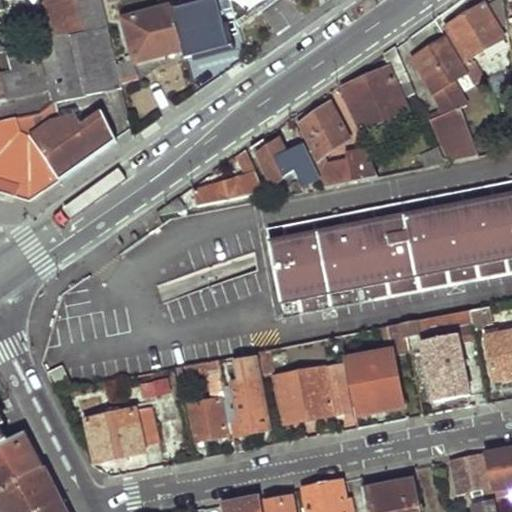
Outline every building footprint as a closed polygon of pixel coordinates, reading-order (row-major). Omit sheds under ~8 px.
[(0,13),(4,13),(0,0),(0,51),(11,49),(8,37),(0,38),(0,13)] [(42,0),(45,3),(48,25),(78,19),(74,3),(73,0),(42,0)] [(97,0),(85,0),(74,3),(78,19),(79,26),(82,36),(104,32),(97,0)] [(226,50),(214,1),(172,14),(180,47),(184,63),(226,50)] [(487,4),(449,27),(468,61),(506,37),(487,4)] [(155,60),(154,54),(180,47),(172,14),(170,9),(122,24),(132,62),(133,66),(155,60)] [(79,26),(35,35),(36,44),(82,36),(79,26)] [(104,32),(82,36),(36,44),(11,49),(0,51),(0,122),(39,114),(44,109),(48,106),(119,91),(117,81),(113,67),(104,32)] [(448,40),(415,58),(442,107),(439,108),(444,118),(431,123),(449,163),(479,158),(461,110),(467,107),(453,82),(468,74),(448,40)] [(391,70),(345,90),(363,132),(410,113),(405,99),(417,93),(397,47),(385,56),(391,70)] [(136,76),(133,66),(132,62),(113,67),(117,81),(136,76)] [(366,148),(345,153),(348,160),(329,166),(323,152),(349,138),(333,106),(303,125),(315,152),(309,155),(320,178),(324,189),(378,178),(366,148)] [(39,114),(0,122),(0,177),(18,184),(13,198),(29,203),(115,144),(97,116),(76,131),(68,119),(54,121),(44,109),(39,114)] [(282,140),(259,156),(274,189),(299,176),(282,140)] [(251,176),(195,192),(198,208),(265,193),(248,151),(241,157),(245,171),(249,170),(251,176)] [(308,151),(295,157),(307,184),(320,178),(309,155),(308,151)] [(441,152),(419,157),(420,164),(426,163),(427,168),(446,164),(441,152)] [(511,196),(511,187),(282,231),(285,240),(511,196)] [(511,196),(285,240),(295,299),(511,258),(511,196)] [(180,199),(158,214),(159,216),(184,211),(180,199)] [(511,258),(295,299),(296,308),(511,267),(511,258)] [(488,328),(485,310),(472,312),(475,331),(488,328)] [(472,312),(403,326),(405,339),(409,338),(422,335),(434,403),(469,397),(460,344),(477,340),(472,312)] [(403,326),(383,329),(385,342),(392,341),(395,353),(395,357),(412,353),(409,338),(405,339),(403,326)] [(511,333),(487,338),(497,388),(511,385),(511,333)] [(273,351),(260,353),(264,376),(276,374),(273,351)] [(250,370),(238,372),(240,385),(225,387),(234,438),(268,431),(260,382),(265,381),(264,376),(260,353),(248,355),(250,370)] [(395,353),(346,362),(356,418),(405,409),(395,357),(395,353)] [(220,361),(180,369),(182,378),(222,372),(220,361)] [(63,367),(48,374),(57,393),(72,386),(63,367)] [(180,369),(170,371),(172,380),(182,378),(180,369)] [(145,403),(173,394),(168,376),(139,385),(145,403)] [(223,399),(192,405),(198,443),(229,438),(223,399)] [(152,408),(89,421),(97,464),(142,456),(140,448),(160,443),(152,408)] [(7,433),(0,437),(0,495),(46,471),(33,445),(23,424),(7,433)] [(511,450),(486,455),(494,489),(511,485),(511,450)] [(467,459),(475,492),(493,488),(486,455),(467,459)] [(66,511),(56,491),(46,471),(0,495),(0,511),(13,505),(15,511),(66,511)] [(354,511),(353,504),(347,505),(343,482),(327,484),(304,489),(308,511),(354,511)] [(419,511),(414,483),(364,494),(367,511),(419,511)] [(241,500),(222,504),(224,511),(262,511),(259,496),(241,500)] [(295,511),(294,500),(267,505),(267,511),(295,511)]
